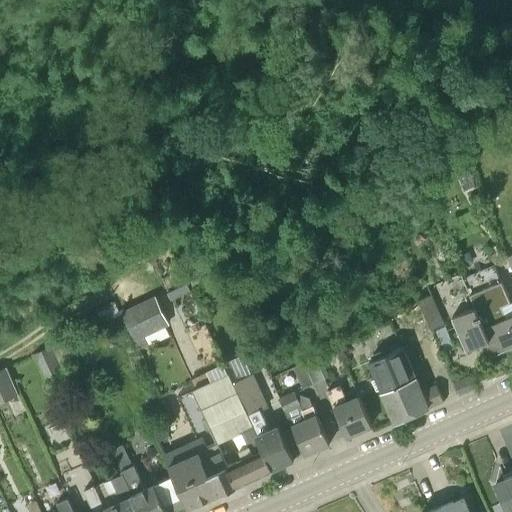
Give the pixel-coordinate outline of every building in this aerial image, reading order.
[(511,347),(511,314),(506,317),(501,306),(511,302),(495,264),(462,276),(475,307),(476,306),(496,354),(511,347)] [(217,272),(202,278),(208,292),(223,285),(217,272)] [(430,329),(444,324),(432,294),(418,299),(430,329)] [(155,296),(122,311),(136,340),(169,325),(155,296)] [(96,309),(102,322),(121,313),(115,300),(96,309)] [(488,358),(496,354),(476,306),(475,307),(453,316),(467,349),(482,343),(488,358)] [(34,354),(45,378),(74,365),(63,340),(34,354)] [(397,422),(429,407),(444,400),(438,385),(422,391),(403,345),(370,359),(378,377),(371,380),(376,391),(382,388),(397,422)] [(314,384),(325,379),(315,357),(304,361),(314,384)] [(304,388),(314,384),(304,361),(294,366),(304,388)] [(0,369),(0,402),(19,394),(7,367),(0,369)] [(295,458),(280,425),(270,429),(261,409),(269,406),(254,372),(233,382),(254,426),(263,446),(273,468),(295,458)] [(232,436),(245,430),(254,426),(233,382),(229,373),(194,389),(218,443),(232,436)] [(459,393),(476,386),(471,375),(455,382),(459,393)] [(372,425),(360,396),(347,401),(340,385),(328,390),(347,436),(372,425)] [(330,443),(314,405),(312,405),(309,397),(295,392),(294,390),(279,397),(291,424),(292,423),(305,454),(330,443)] [(163,425),(173,421),(168,410),(158,415),(163,425)] [(263,446),(255,450),(245,430),(232,436),(242,457),(227,463),(228,464),(237,485),(273,468),(263,446)] [(228,464),(227,463),(218,443),(209,447),(204,436),(165,454),(170,465),(174,475),(189,507),(237,485),(228,464)] [(178,511),(189,507),(174,475),(144,489),(133,465),(122,470),(123,472),(141,511),(178,511)] [(108,511),(141,511),(123,472),(95,485),(108,511)] [(511,511),(511,476),(496,483),(509,511),(511,511)] [(108,511),(95,485),(85,490),(94,511),(108,511)] [(470,511),(464,497),(442,507),(444,511),(470,511)] [(74,511),(68,498),(58,503),(62,511),(74,511)]
